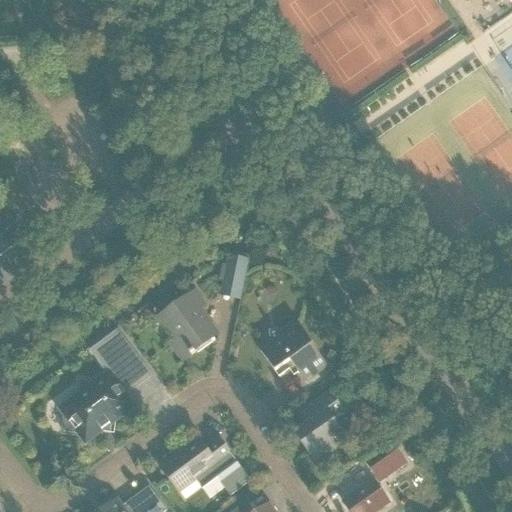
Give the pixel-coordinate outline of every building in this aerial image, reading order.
[(0,256),(12,247),(2,233),(11,226),(0,210),(0,256)] [(242,297),(249,261),(229,257),(228,265),(223,264),(219,280),(224,281),(222,293),(242,297)] [(177,338),(170,343),(183,361),(218,335),(217,334),(216,335),(198,311),(206,305),(196,291),(160,317),(161,318),(162,317),(177,338)] [(294,367),(306,383),(328,367),(312,345),(308,348),(291,324),(278,334),(281,337),(261,351),(279,377),(294,367)] [(78,433),(85,443),(135,406),(125,394),(151,375),(130,348),(104,367),(109,373),(94,385),(92,382),(81,381),(79,392),(81,394),(68,404),(70,407),(69,415),(66,417),(68,420),(66,421),(64,433),(76,434),(78,433)] [(346,411),(333,391),(308,408),(315,418),(294,433),(317,465),(339,450),(331,440),(343,432),(334,420),(346,411)] [(161,468),(184,500),(201,488),(203,491),(221,482),(231,496),(250,481),(240,468),(241,468),(236,462),(230,453),(220,440),(206,450),(199,440),(161,468)] [(380,482),(407,463),(391,440),(364,458),(380,482)] [(378,511),(390,504),(373,480),(343,502),(349,511),(378,511)] [(165,511),(167,511),(151,490),(124,510),(117,501),(107,508),(105,506),(96,511),(165,511)]
